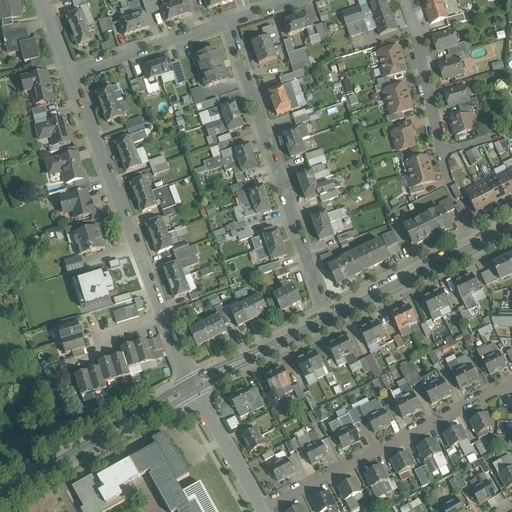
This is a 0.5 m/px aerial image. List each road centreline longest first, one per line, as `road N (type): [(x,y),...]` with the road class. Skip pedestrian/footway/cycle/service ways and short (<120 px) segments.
road 1 (unclassified): [(191,385),(69,74)]
road 2 (residential): [(326,320),(226,22)]
road 3 (residential): [(511,382),(259,508)]
road 4 (tertiary): [(0,499),(191,385)]
road 5 (tertiary): [(326,320),(511,228)]
road 6 (residential): [(69,74),(226,22)]
road 7 (residential): [(404,0),(441,152)]
road 8 (tertiary): [(191,385),(326,320)]
road 9 (residential): [(259,508),(191,385)]
